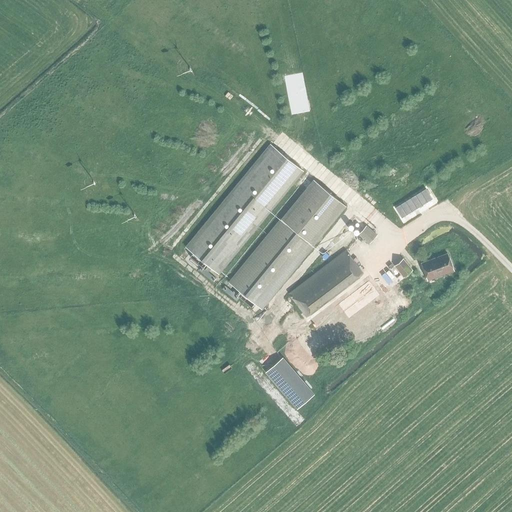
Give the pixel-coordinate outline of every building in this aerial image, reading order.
[(302,172),(270,145),(186,248),(208,266),(205,270),(201,267),(198,271),(213,282),(216,279),(208,273),(211,269),(219,275),(302,172)] [(345,206),(312,180),(228,283),(236,289),(233,292),(225,286),(222,289),(236,302),(239,298),(236,295),(239,292),(261,310),(345,206)] [(376,235),(366,226),(358,235),(369,244),(376,235)] [(345,252),(290,294),(307,316),(362,274),(345,252)] [(446,253),(420,264),(427,280),(453,270),(446,253)] [(412,270),(403,259),(394,266),(403,278),(412,270)] [(366,279),(293,334),(312,360),(385,304),(366,279)] [(398,312),(411,305),(406,296),(393,303),(398,312)] [(268,370),(299,408),(317,393),(286,355),(268,370)]
